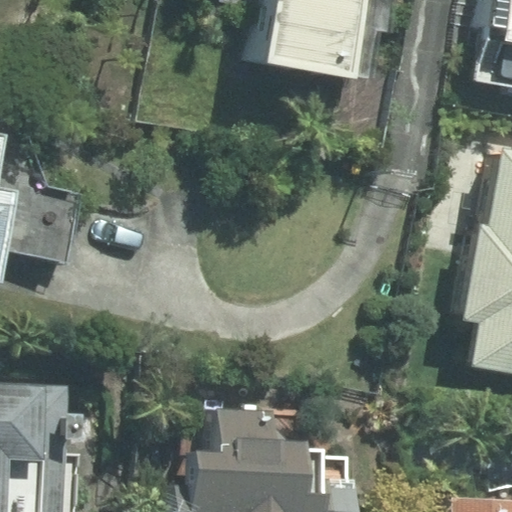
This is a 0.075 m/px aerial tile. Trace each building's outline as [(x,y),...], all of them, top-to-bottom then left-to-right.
[(229,0),(219,59),(318,77),(332,0),(229,0)] [(511,0),(475,0),(468,37),(511,44),(511,0)] [(445,364),(511,375),(511,151),(476,145),(462,222),(455,220),(438,319),(453,321),(445,364)] [(0,511),(49,511),(53,382),(0,379),(0,511)] [(337,511),(339,479),(302,476),(302,447),(282,446),(282,436),(254,436),(255,407),(196,405),(194,446),(165,444),(163,478),(155,478),(153,511),(337,511)] [(428,449),(429,420),(398,417),(397,447),(428,449)] [(504,496),(431,492),(430,511),(511,511),(511,505),(502,505),(504,496)]
